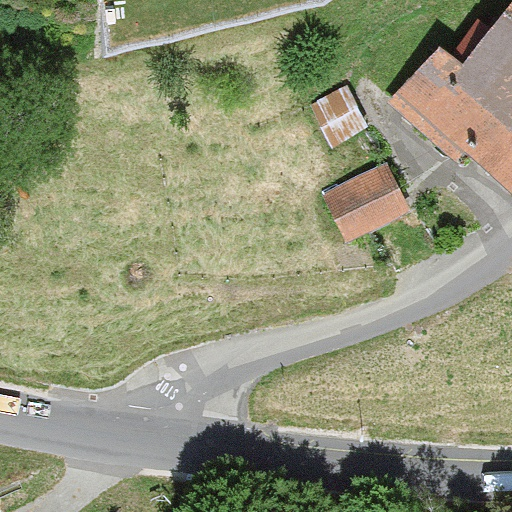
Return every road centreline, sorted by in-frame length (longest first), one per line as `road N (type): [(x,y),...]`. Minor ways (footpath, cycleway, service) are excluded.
road 1 (residential): [(169,444),(198,387),(236,357),(402,310),(463,281),(511,237)]
road 2 (tertiary): [(169,444),(511,479)]
road 3 (tertiary): [(0,412),(169,444)]
